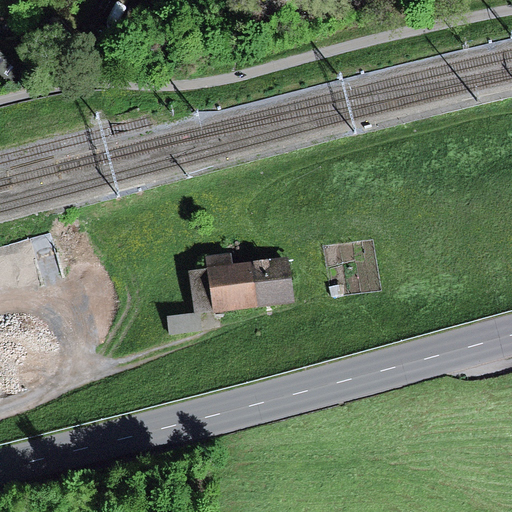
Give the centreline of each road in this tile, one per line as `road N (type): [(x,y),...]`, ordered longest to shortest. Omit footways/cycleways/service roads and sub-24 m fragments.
road 1 (primary): [(511,335),(0,470)]
road 2 (track): [(283,308),(0,411)]
road 3 (track): [(0,298),(35,307),(59,325),(70,366),(56,390)]
